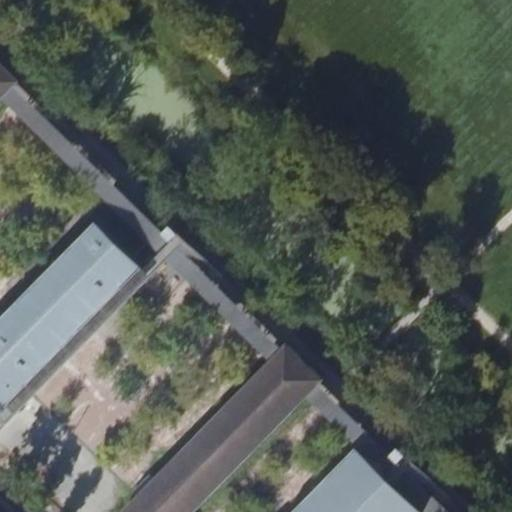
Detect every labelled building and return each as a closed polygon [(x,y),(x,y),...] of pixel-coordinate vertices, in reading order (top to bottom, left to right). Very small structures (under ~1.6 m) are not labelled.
[(0,102),(21,81),(0,61),(0,102)] [(177,236),(19,85),(6,98),(119,207),(106,221),(150,264),(177,236)] [(148,267),(102,221),(7,321),(0,328),(0,396),(13,409),(55,365),(148,267)] [(126,511),(196,511),(324,380),(288,346),(141,498),(126,511)] [(443,511),(450,506),(322,384),(311,395),(433,511),(443,511)] [(301,511),(427,511),(364,449),(301,511)]
